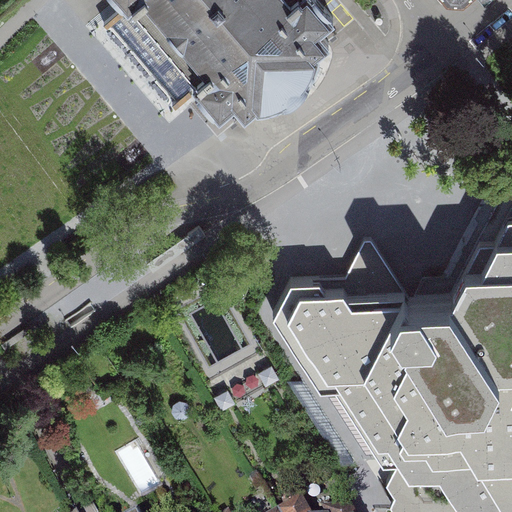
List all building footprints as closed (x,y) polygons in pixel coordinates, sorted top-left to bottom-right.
[(331,30),(304,0),(109,0),(122,14),(195,98),(191,102),(216,130),(231,116),(243,130),(252,120),(267,120),(284,115),(297,107),(309,91),(314,78),(315,67),(326,57),(314,44),(331,30)] [(176,115),(191,102),(195,98),(122,14),(103,31),(176,115)] [(511,511),(511,220),(502,220),(493,240),(475,242),(439,304),(384,305),(380,316),(323,321),(309,299),(292,329),(378,465),(393,464),(379,484),(392,511),(511,511)] [(206,235),(199,226),(147,262),(153,271),(206,235)] [(307,511),(302,502),(282,511),(307,511)]
